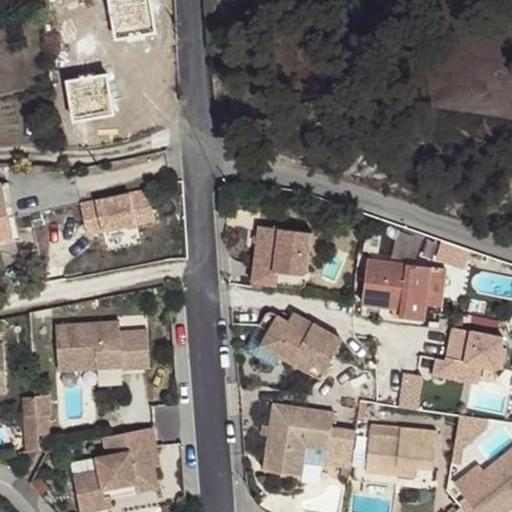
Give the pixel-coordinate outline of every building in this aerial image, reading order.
[(137,0),(143,30),(172,25),(168,0),(51,0),(52,1),(56,0),(137,0)] [(105,0),(68,7),(73,43),(143,30),(137,0),(105,0)] [(119,96),(125,124),(138,121),(133,93),(119,96)] [(0,238),(12,235),(0,184),(0,183),(0,238)] [(148,189),(81,198),(85,232),(153,223),(148,189)] [(307,274),(313,231),(259,225),(252,283),(278,286),(279,271),(307,274)] [(426,305),(431,267),(426,266),(369,260),(364,304),(380,305),(400,307),(399,316),(424,319),(426,305)] [(443,307),(447,269),(446,269),(431,267),(426,305),(432,305),(443,307)] [(429,327),(432,305),(426,305),(424,319),(399,316),(400,307),(380,305),(378,321),(429,327)] [(321,380),(343,339),(313,323),(308,332),(288,321),(277,315),(275,314),(272,311),(268,312),(268,313),(265,315),(259,325),(269,331),(261,346),(321,380)] [(312,324),(293,313),(288,321),(308,332),(312,324)] [(150,367),(148,331),(120,332),(120,322),(57,326),(59,370),(123,366),(123,369),(150,367)] [(478,382),(480,367),(505,369),(509,332),(450,326),(447,355),(433,353),(431,377),(478,382)] [(35,394),(37,416),(47,415),(45,393),(35,394)] [(364,419),(367,401),(360,400),(357,418),(364,419)] [(333,428),(335,413),(274,404),(271,425),(269,437),(264,471),(301,476),(303,463),(305,446),(327,448),(326,463),(350,466),(355,431),(333,428)] [(37,416),(38,435),(48,434),(47,415),(37,416)] [(38,435),(37,416),(24,417),(27,452),(39,449),(38,435)] [(269,437),(271,425),(262,425),(260,435),(269,437)] [(435,470),(438,431),(371,425),(366,471),(396,474),(397,465),(418,466),(418,469),(435,470)] [(157,448),(153,428),(104,437),(108,455),(97,458),(99,470),(74,475),(81,511),(84,511),(111,507),(109,496),(107,488),(137,483),(138,490),(139,492),(159,488),(156,467),(152,449),(157,448)] [(326,463),(327,448),(305,446),(303,463),(325,465),(326,463)] [(152,449),(156,467),(160,466),(157,448),(152,449)] [(511,505),(509,500),(511,497),(511,448),(485,470),(491,478),(466,498),(476,511),(505,511),(511,507),(511,505)] [(72,462),(74,475),(99,470),(97,458),(72,462)] [(466,498),(491,478),(485,470),(480,464),(455,484),(466,498)] [(418,469),(418,466),(397,465),(396,474),(417,476),(418,469)] [(137,483),(107,488),(109,496),(138,490),(137,483)]
